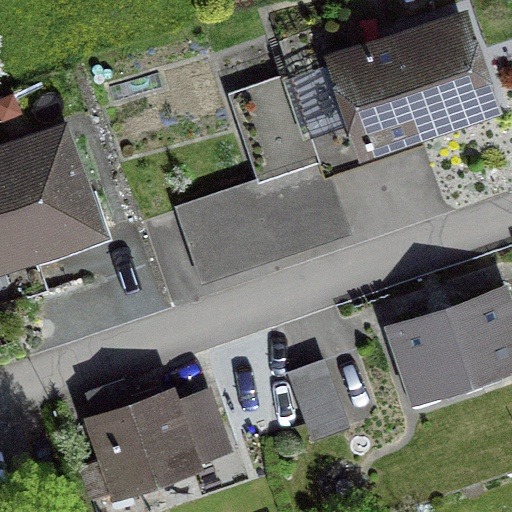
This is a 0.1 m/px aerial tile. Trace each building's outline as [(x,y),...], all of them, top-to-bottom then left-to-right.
[(489,90),(465,22),(335,68),(359,136),(489,90)] [(0,264),(98,228),(62,134),(0,157),(0,264)] [(417,396),(511,358),(511,346),(494,300),(395,340),(417,396)] [(323,364),(286,376),(305,435),(342,424),(323,364)] [(116,482),(184,460),(162,392),(95,414),(116,482)]
